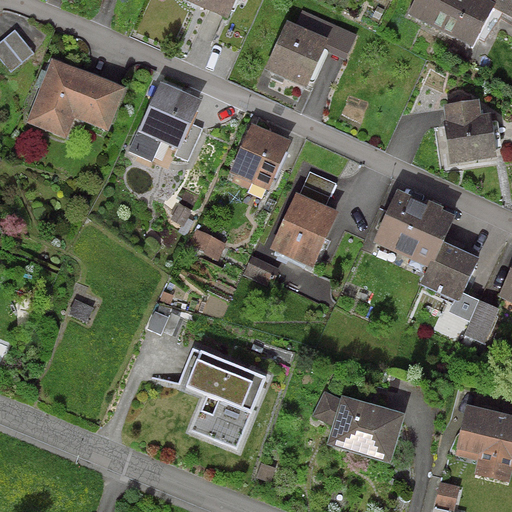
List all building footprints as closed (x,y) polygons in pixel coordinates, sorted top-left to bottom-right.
[(237,0),(183,0),(228,20),(237,0)] [(491,0),(414,0),(407,13),(472,47),(493,7),(496,2),(491,0)] [(511,0),(491,0),(496,2),(493,7),(511,16),(511,0)] [(296,23),(287,19),(264,69),(306,88),(324,50),(335,25),(302,10),(296,23)] [(357,35),(335,25),(324,50),(345,60),(357,35)] [(33,52),(15,31),(0,43),(0,57),(11,71),(33,52)] [(108,131),(126,87),(51,58),(26,122),(66,138),(74,118),(108,131)] [(202,99),(160,81),(140,126),(139,125),(128,151),(152,161),(161,141),(178,148),(175,155),(188,161),(202,129),(191,124),(202,99)] [(481,114),(479,98),(443,104),(445,120),(443,120),(450,164),(496,157),(490,113),(481,114)] [(291,140),(251,123),(230,173),(252,183),(248,193),(262,199),(266,189),(270,191),(291,140)] [(300,194),(296,192),(270,249),(313,269),(339,211),(326,205),(336,184),(310,172),(300,194)] [(444,241),(455,215),(442,209),(444,206),(428,199),(427,202),(397,189),(373,242),(428,266),(431,258),(435,260),(444,241)] [(192,212),(179,205),(170,219),(183,226),(192,212)] [(226,243),(196,230),(189,245),(219,259),(226,243)] [(479,256),(444,241),(435,260),(431,258),(428,266),(420,284),(454,299),(459,301),(463,292),(479,256)] [(280,269),(251,256),(243,275),(272,288),(280,269)] [(511,265),(497,296),(511,303),(511,265)] [(479,299),(463,292),(459,301),(454,299),(448,312),(470,321),(479,299)] [(94,308),(75,299),(68,315),(87,323),(94,308)] [(500,308),(479,299),(470,321),(464,335),(485,344),(500,308)] [(169,317),(155,311),(147,329),(161,335),(163,332),(173,336),(182,317),(171,312),(169,317)] [(267,376),(192,347),(177,383),(204,394),(190,431),(237,450),(267,376)] [(406,413),(342,395),(341,398),(325,390),(312,415),(333,426),(327,445),(390,464),(406,413)] [(504,412),(466,403),(455,456),(477,461),(474,474),(510,482),(511,471),(511,393),(508,393),(504,412)] [(440,482),(434,507),(449,510),(454,511),(460,486),(440,482)]
